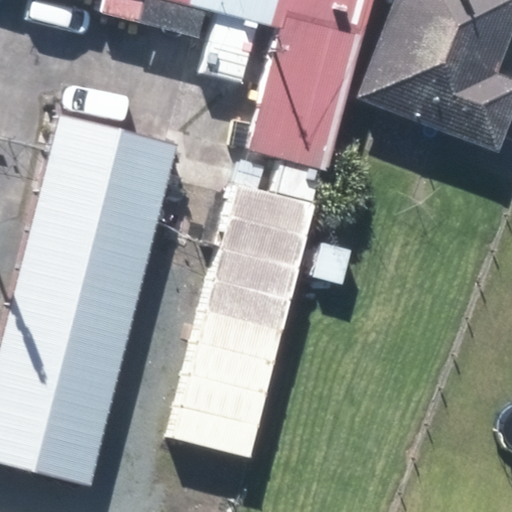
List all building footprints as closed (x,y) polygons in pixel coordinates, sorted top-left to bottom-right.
[(236,152),(307,170),(351,0),(92,0),(89,12),(187,37),(193,11),(268,30),(236,152)] [(381,0),(343,99),(481,153),(507,86),(480,75),(509,0),(381,0)] [(0,289),(0,465),(77,485),(162,145),(44,116),(0,289)] [(221,205),(294,224),(302,195),(227,177),(221,205)] [(304,278),(331,284),(339,252),(312,245),(304,278)] [(166,490),(160,511),(228,511),(230,507),(166,490)]
